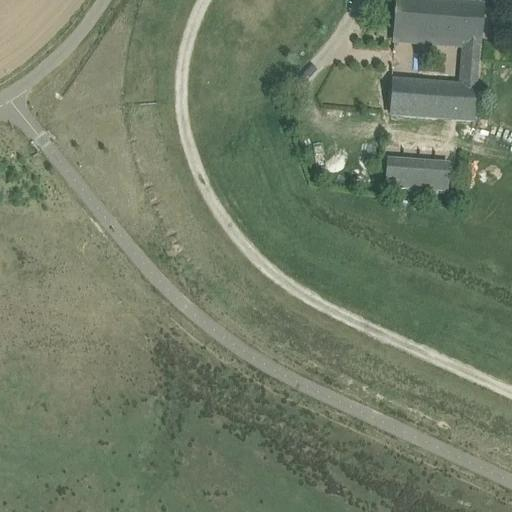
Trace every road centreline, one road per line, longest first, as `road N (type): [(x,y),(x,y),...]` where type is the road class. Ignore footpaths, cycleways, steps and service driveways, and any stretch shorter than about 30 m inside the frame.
road 1 (unclassified): [(0,98),(55,59),(104,0)]
road 2 (track): [(205,0),(184,64),(181,127)]
